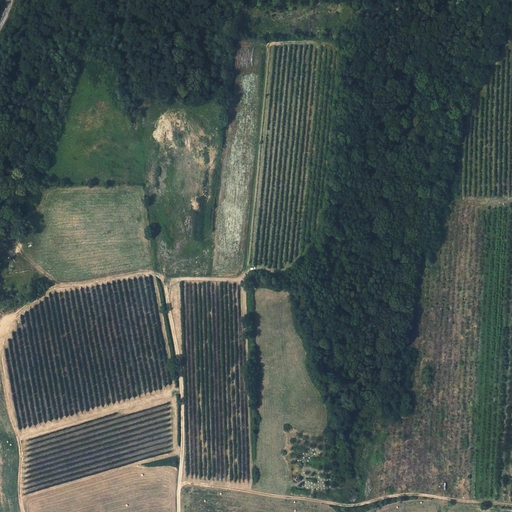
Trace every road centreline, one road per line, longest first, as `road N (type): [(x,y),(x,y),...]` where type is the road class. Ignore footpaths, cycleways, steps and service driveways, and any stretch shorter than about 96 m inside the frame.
road 1 (track): [(163,288),(174,280),(242,283),(252,271),(310,259),(341,44),(265,38),(241,259)]
road 2 (track): [(182,511),(179,372),(154,268),(50,286),(15,311),(0,341)]
road 3 (track): [(183,486),(350,502),(387,493),(511,505)]
road 4 (track): [(0,369),(19,444),(22,511)]
